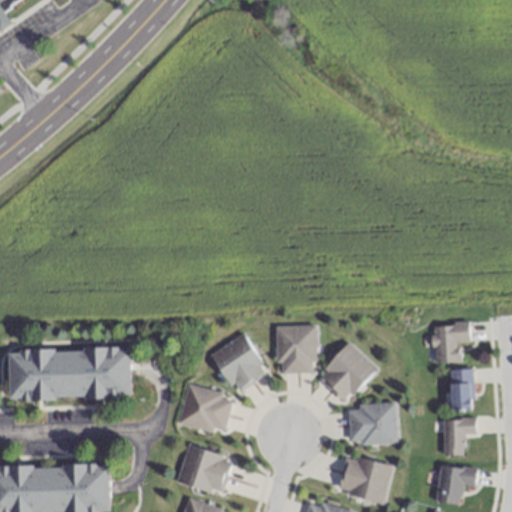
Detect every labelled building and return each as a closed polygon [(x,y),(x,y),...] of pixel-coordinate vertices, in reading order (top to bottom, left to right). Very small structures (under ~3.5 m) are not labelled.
[(0,0),(0,30),(14,21),(4,7),(14,0),(0,0)] [(468,323),(431,325),(433,363),(458,362),(457,343),(469,342),(468,323)] [(276,325),(276,373),(315,373),(315,325),(276,325)] [(210,353),(234,393),(267,374),(243,334),(210,353)] [(343,403),(376,369),(349,343),(316,377),(343,403)] [(8,400),(130,397),(129,347),(7,349),(8,400)] [(472,410),(472,370),(450,370),(450,410),(472,410)] [(177,424),(223,434),(231,396),(185,386),(177,424)] [(348,409),(349,445),(396,443),(395,403),(356,404),(356,409),(348,409)] [(442,419),(442,455),(464,455),(464,434),(475,434),(475,419),(442,419)] [(176,483),(221,495),(231,457),(186,446),(176,483)] [(391,465),(347,456),(340,495),(384,503),(391,465)] [(108,511),(108,464),(0,465),(0,511),(108,511)] [(436,503),(460,505),(461,485),(474,486),(475,469),(439,465),(436,503)] [(181,511),(224,511),(187,498),(181,511)] [(350,511),(309,501),(305,511),(350,511)]
